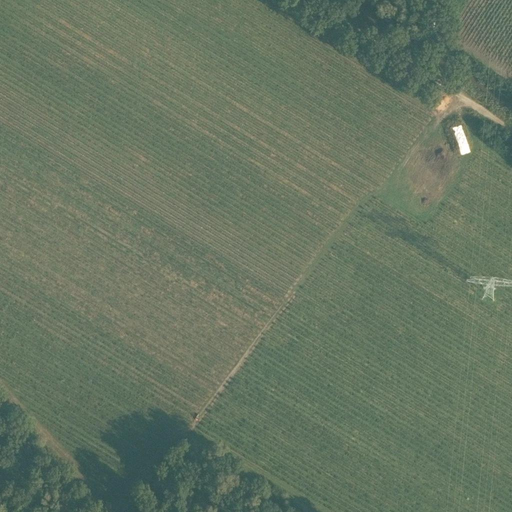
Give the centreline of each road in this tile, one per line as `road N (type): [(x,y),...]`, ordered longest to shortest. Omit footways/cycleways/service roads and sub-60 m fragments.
road 1 (track): [(112,511),(200,419),(447,91)]
road 2 (track): [(511,135),(309,0)]
road 3 (track): [(111,511),(0,383)]
